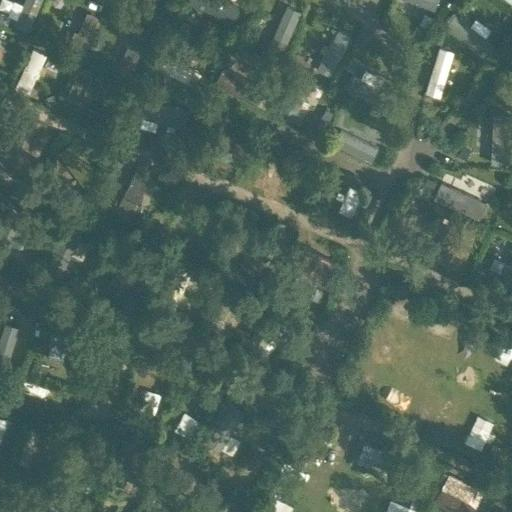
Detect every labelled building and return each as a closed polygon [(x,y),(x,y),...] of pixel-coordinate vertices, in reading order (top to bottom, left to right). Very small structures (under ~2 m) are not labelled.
[(26,0),(16,25),(29,31),(43,0),(26,0)] [(223,0),(189,0),(187,5),(228,21),(235,4),(223,0)] [(409,0),(434,10),(438,0),(409,0)] [(288,6),(270,44),(284,50),(301,12),(288,6)] [(88,13),(72,48),(83,54),(100,18),(88,13)] [(454,13),(443,27),(486,60),(497,46),(454,13)] [(136,31),(118,66),(129,72),(147,36),(136,31)] [(339,31),(317,69),(330,77),(352,39),(339,31)] [(440,47),(425,93),(438,97),(453,51),(440,47)] [(34,49),(15,89),(29,95),(47,55),(34,49)] [(161,54),(155,67),(195,87),(201,74),(161,54)] [(351,57),(345,69),(353,73),(359,61),(351,57)] [(224,68),(216,83),(254,103),(262,88),(224,68)] [(80,70),(67,99),(80,104),(93,76),(80,70)] [(354,77),(347,90),(390,112),(396,98),(354,77)] [(295,79),(280,110),(293,116),(308,85),(295,79)] [(54,96),(46,98),(48,105),(56,103),(54,96)] [(147,102),(143,118),(183,128),(187,113),(147,102)] [(341,102),(338,109),(348,113),(351,106),(341,102)] [(325,108),(321,118),(328,122),(332,113),(325,108)] [(492,114),(490,164),(508,165),(510,115),(492,114)] [(7,122),(0,142),(0,170),(10,174),(25,128),(7,122)] [(214,128),(208,141),(220,146),(243,156),(249,143),(214,128)] [(340,130),(333,145),(370,163),(377,147),(340,130)] [(74,141),(58,154),(84,188),(100,176),(74,141)] [(462,145),(456,156),(464,159),(469,148),(462,145)] [(137,171),(114,213),(132,222),(154,180),(137,171)] [(364,204),(371,191),(341,176),(335,189),(364,204)] [(426,177),(423,185),(432,189),(435,181),(426,177)] [(439,183),(432,198),(477,218),(484,202),(439,183)] [(398,203),(380,239),(394,247),(413,209),(398,203)] [(439,211),(435,220),(445,225),(450,215),(439,211)] [(7,214),(0,232),(0,255),(8,259),(22,219),(7,214)] [(452,224),(435,260),(447,266),(464,230),(452,224)] [(68,229),(47,271),(61,278),(82,236),(68,229)] [(122,244),(110,284),(125,289),(137,249),(122,244)] [(301,249),(294,263),(333,280),(339,265),(301,249)] [(178,268),(162,306),(175,312),(192,274),(178,268)] [(227,296),(208,331),(222,338),(240,302),(227,296)] [(276,313),(257,349),(271,356),(289,320),(276,313)] [(5,324),(0,340),(0,368),(6,370),(20,329),(5,324)] [(53,332),(49,347),(90,356),(94,341),(53,332)] [(511,340),(500,339),(498,353),(511,354),(511,340)] [(109,357),(89,397),(103,404),(123,365),(109,357)] [(231,407),(207,444),(220,452),(243,415),(231,407)] [(0,416),(0,437),(14,440),(17,419),(0,416)] [(32,426),(17,462),(29,467),(44,431),(32,426)] [(122,441),(110,482),(125,486),(136,445),(122,441)] [(363,444),(357,459),(400,475),(405,459),(363,444)] [(431,503),(428,508),(435,511),(437,511),(440,508),(447,511),(469,511),(481,489),(447,470),(430,503),(431,503)] [(151,497),(144,511),(165,511),(169,506),(151,497)]
